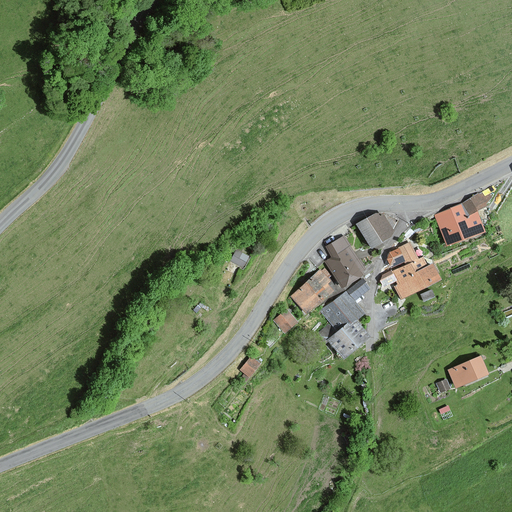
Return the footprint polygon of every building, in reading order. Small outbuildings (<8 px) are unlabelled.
[(462,204),(437,216),(448,244),(484,232),(477,212),(487,206),(481,193),(462,204)] [(380,218),(377,213),(359,224),(373,247),(390,236),(392,231),(383,217),(380,218)] [(343,237),(328,247),(334,257),(327,262),(343,286),(363,273),(362,271),(365,269),(343,237)] [(399,249),(390,253),(389,259),(389,260),(392,266),(405,261),(406,265),(392,272),(383,276),(381,281),(384,287),(397,281),(397,282),(399,285),(396,286),(402,298),(440,279),(432,264),(428,267),(423,257),(418,259),(413,248),(410,243),(399,249)] [(248,257),(236,251),(231,261),(243,267),(248,257)] [(321,270),(291,296),(307,313),(332,290),(326,284),(330,280),(321,270)] [(369,288),(362,280),(346,293),(353,301),(369,288)] [(344,356),(368,336),(355,320),(363,314),(353,301),(346,293),(323,311),(340,332),(330,340),(344,356)] [(297,322),(286,310),(275,320),(286,332),(297,322)] [(259,364),(251,357),(241,370),(249,376),(259,364)] [(481,357),(449,370),(456,387),(488,374),(481,357)] [(450,388),(447,380),(438,383),(441,391),(450,388)]
